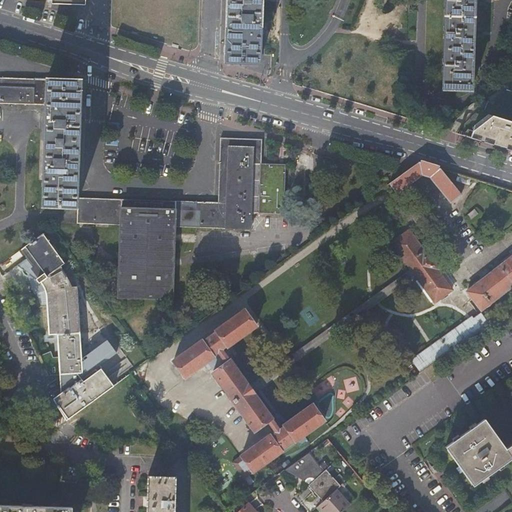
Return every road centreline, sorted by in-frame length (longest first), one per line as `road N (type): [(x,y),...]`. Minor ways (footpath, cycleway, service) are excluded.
road 1 (secondary): [(0,22),(276,104)]
road 2 (secondary): [(276,104),(511,176)]
road 3 (residential): [(506,0),(475,94),(446,103),(422,86),(421,0)]
road 4 (residential): [(432,511),(383,444),(511,353)]
road 5 (residential): [(46,411),(67,450),(129,464),(127,511)]
